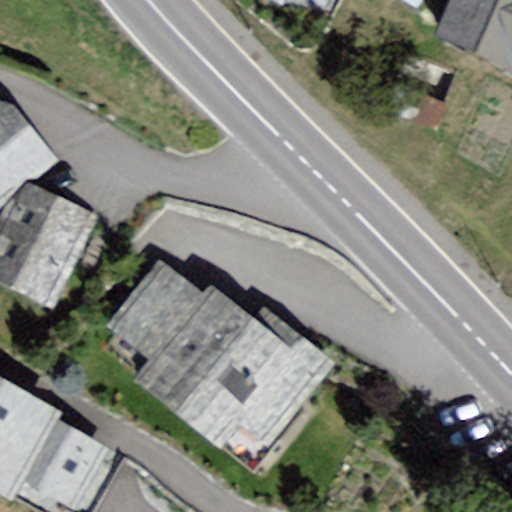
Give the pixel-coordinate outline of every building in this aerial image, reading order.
[(511,0),(435,0),(415,51),(511,89),(511,0)] [(0,206),(7,201),(31,181),(60,161),(18,105),(0,100),(0,206)] [(0,216),(0,280),(54,309),(99,216),(31,181),(7,201),(0,216)] [(141,272),(59,361),(182,459),(207,434),(235,455),(308,370),(245,316),(230,333),(184,293),(176,303),(141,272)] [(60,511),(100,452),(0,399),(0,490),(35,511),(60,511)]
